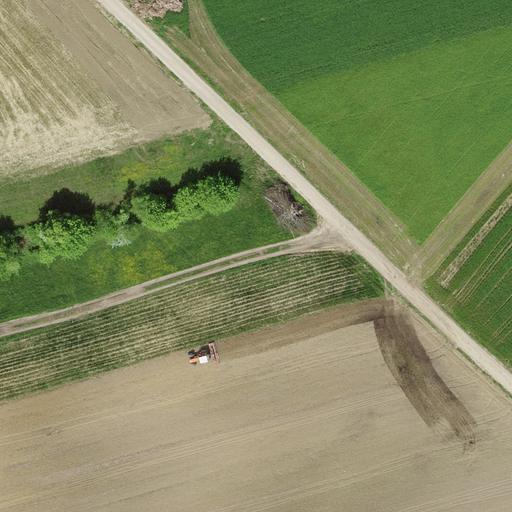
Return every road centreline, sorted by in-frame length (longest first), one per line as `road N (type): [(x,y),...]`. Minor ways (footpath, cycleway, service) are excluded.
road 1 (track): [(511,386),(105,0)]
road 2 (track): [(338,225),(0,333)]
